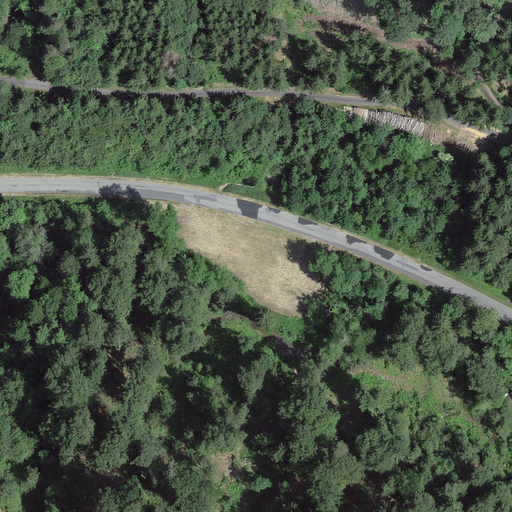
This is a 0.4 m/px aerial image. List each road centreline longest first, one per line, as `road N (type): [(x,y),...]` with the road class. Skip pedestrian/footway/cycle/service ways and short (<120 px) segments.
road 1 (tertiary): [(0,187),(109,188),(245,208),(390,260),(511,319)]
road 2 (track): [(511,142),(386,101),(115,96),(0,83)]
